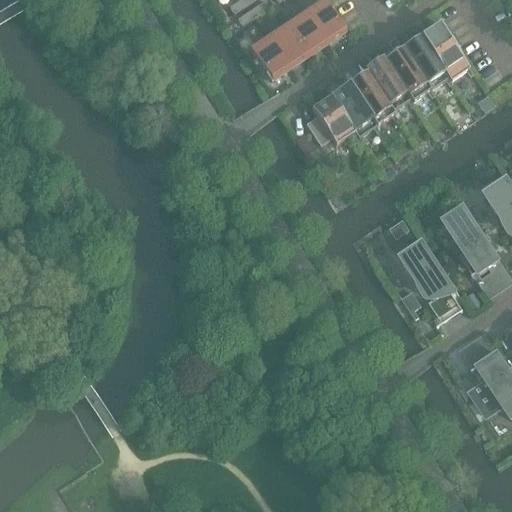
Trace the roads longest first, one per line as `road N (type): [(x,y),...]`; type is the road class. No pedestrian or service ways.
road 1 (unclassified): [(380,390),(220,142)]
road 2 (residential): [(387,32),(236,133)]
road 3 (unclassified): [(220,142),(131,0)]
road 4 (residential): [(511,300),(380,390)]
road 5 (unclassified): [(457,511),(380,390)]
